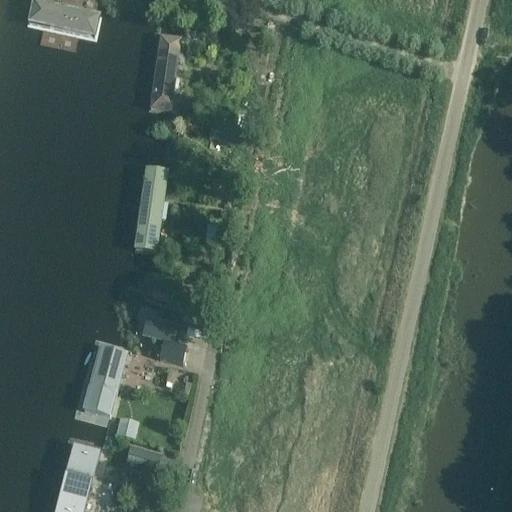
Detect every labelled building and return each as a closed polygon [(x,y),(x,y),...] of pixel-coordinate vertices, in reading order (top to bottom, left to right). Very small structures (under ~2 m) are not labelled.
[(111,1),(104,0),(34,0),(27,33),(100,48),(111,1)] [(149,114),(184,120),(198,48),(162,41),(149,114)] [(242,149),(245,134),(245,133),(212,126),(208,141),(242,149)] [(142,214),(172,218),(177,179),(147,175),(142,214)] [(136,257),(165,260),(171,221),(141,217),(136,257)] [(149,318),(145,337),(177,344),(181,325),(149,318)] [(183,367),(188,347),(164,341),(158,361),(183,367)] [(76,421),(115,430),(135,353),(97,342),(76,421)] [(119,437),(138,440),(140,423),(121,420),(119,437)] [(64,511),(101,511),(114,464),(81,454),(64,511)] [(173,468),(155,462),(151,477),(169,483),(173,468)]
